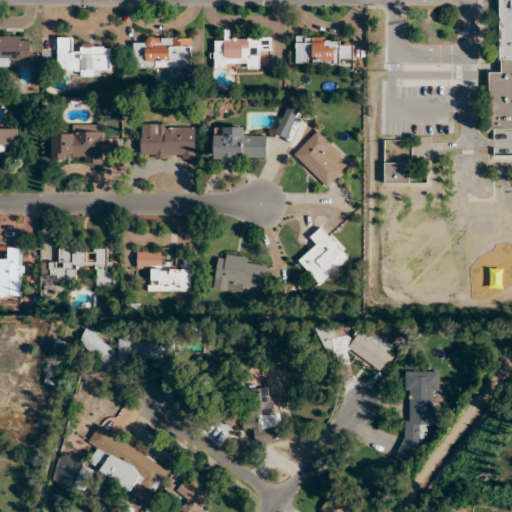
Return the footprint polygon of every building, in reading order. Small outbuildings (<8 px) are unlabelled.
[(511,0),(511,129),(489,129),(489,72),(501,72),(501,60),(499,60),(499,0),(511,0)] [(29,36),(0,36),(0,65),(29,66),(29,36)] [(295,65),(341,66),(341,58),(352,58),(353,45),(338,45),(338,36),(296,36),(295,65)] [(111,47),(74,47),(74,38),(58,37),(57,72),(111,73),(111,47)] [(214,69),(261,69),(261,52),(271,52),(270,37),(214,38),(214,69)] [(192,38),(132,38),(132,69),(192,69),(192,38)] [(275,133),(286,138),(298,112),(288,107),(275,133)] [(195,124),(140,124),(140,159),(195,159),(195,124)] [(73,133),(52,133),(52,161),(83,161),(83,164),(103,164),(103,126),(73,125),(73,133)] [(0,149),(18,149),(18,128),(0,128),(0,149)] [(214,162),(266,162),(266,137),(244,137),(244,128),(214,128),(214,162)] [(351,163),(317,130),(292,155),(326,188),(351,163)] [(409,163),(384,163),(384,184),(409,184),(409,163)] [(511,166),(497,166),(497,187),(511,186),(511,166)] [(497,211),(511,210),(511,192),(497,192),(497,211)] [(319,285),(349,259),(322,227),(309,238),(315,246),(299,261),(319,285)] [(22,248),(7,248),(7,258),(0,258),(0,298),(22,299),(22,248)] [(112,286),(111,249),(90,249),(90,248),(59,249),(59,262),(50,262),(50,281),(77,280),(77,270),(96,269),(97,287),(112,286)] [(191,292),(191,269),(163,269),(164,252),(137,252),(137,270),(149,270),(148,292),(191,292)] [(243,293),(244,285),(265,288),(268,261),(218,255),(214,290),(243,293)] [(107,362),(116,346),(86,330),(77,346),(107,362)] [(66,343),(57,340),(44,382),(53,385),(66,343)] [(439,372),(405,372),(405,391),(409,392),(407,398),(407,419),(405,422),(405,432),(394,460),(410,466),(412,466),(428,425),(439,425),(439,408),(434,406),(434,392),(439,392),(439,372)] [(255,443),(284,440),(281,414),(273,414),(271,387),(248,390),(251,415),(242,416),(243,430),(254,428),(255,443)] [(220,416),(227,425),(238,415),(231,407),(220,416)] [(99,425),(88,443),(97,449),(89,461),(124,483),(130,474),(155,490),(168,469),(99,425)] [(180,511),(205,511),(197,506),(208,492),(189,476),(176,492),(187,501),(179,511),(180,511)] [(347,511),(351,505),(331,494),(321,511),(347,511)]
